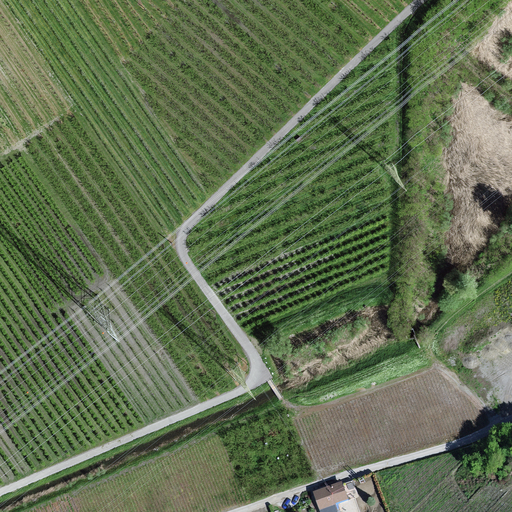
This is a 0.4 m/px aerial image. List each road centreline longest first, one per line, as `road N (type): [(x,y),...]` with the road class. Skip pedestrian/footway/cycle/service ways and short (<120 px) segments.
road 1 (unclassified): [(0,494),(265,375),(179,249),(185,231),(422,0)]
road 2 (track): [(265,375),(281,398),(314,409),(439,365),(504,427)]
road 3 (unclassified): [(243,511),(511,423)]
